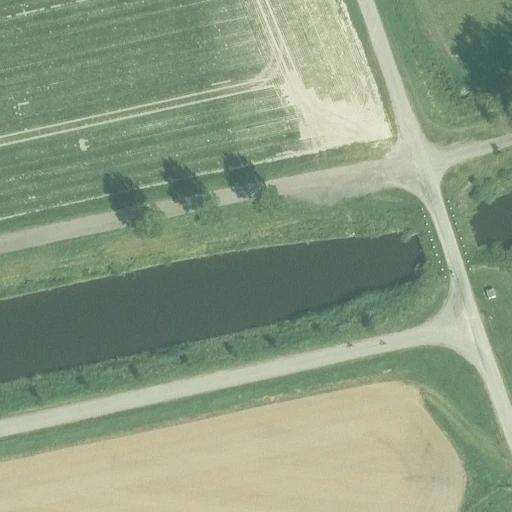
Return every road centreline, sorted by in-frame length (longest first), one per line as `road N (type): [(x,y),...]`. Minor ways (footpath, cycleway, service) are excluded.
road 1 (unclassified): [(0,431),(473,322)]
road 2 (track): [(421,167),(0,245)]
road 3 (unclassified): [(473,322),(364,0)]
